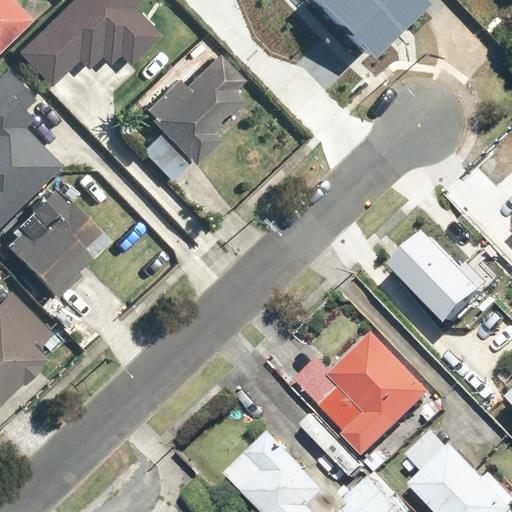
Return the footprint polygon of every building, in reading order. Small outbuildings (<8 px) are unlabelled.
[(0,0),(0,44),(25,21),(24,20),(25,19),(8,0),(0,0)] [(131,9),(130,9),(123,1),(124,0),(75,0),(20,52),(44,77),(72,50),(88,66),(116,40),(132,57),(155,35),(131,9)] [(312,0),(309,4),(359,55),(413,0),(312,0)] [(217,60),(152,116),(170,136),(172,134),(194,154),(242,101),(227,87),(235,80),(217,60)] [(0,216),(55,165),(12,120),(32,102),(10,77),(0,85),(0,216)] [(56,198),(3,247),(45,292),(98,243),(56,198)] [(435,231),(401,262),(455,320),(489,289),(435,231)] [(0,301),(0,392),(57,343),(12,291),(0,301)] [(313,400),(368,456),(434,393),(379,336),(313,400)] [(366,466),(315,416),(305,427),(355,477),(366,466)] [(275,435),(233,478),(267,511),(399,511),(365,479),(343,502),(275,435)] [(511,511),(511,505),(453,449),(414,489),(437,511),(511,511)]
